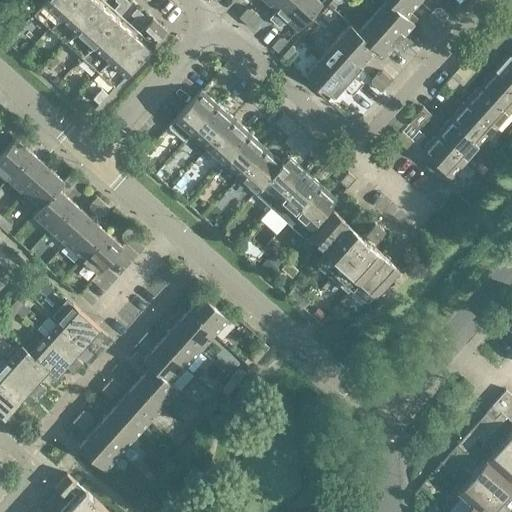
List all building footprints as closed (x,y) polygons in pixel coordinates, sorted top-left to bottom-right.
[(44,0),(33,13),(115,87),(166,30),(152,17),(144,26),(150,32),(143,41),(133,32),(146,18),(136,8),(131,14),(135,17),(126,26),(117,18),(130,3),(126,0),(114,0),(118,3),(111,12),(101,4),(104,0),(44,0)] [(265,0),(276,10),(269,18),(274,22),(293,0),(265,0)] [(318,0),(293,0),(274,22),(279,27),(286,19),(298,29),(321,3),(318,0)] [(413,23),(387,0),(386,0),(372,16),(407,46),(411,41),(403,34),(413,23)] [(419,0),(387,0),(413,23),(418,18),(409,11),(419,0)] [(442,21),(448,15),(437,5),(432,11),(442,21)] [(245,22),(255,11),(248,6),(239,16),(245,22)] [(511,23),(511,12),(509,10),(502,18),(511,25),(511,23)] [(251,27),(260,16),(255,11),(245,22),(251,27)] [(442,21),(432,11),(426,17),(437,26),(442,21)] [(407,46),(372,16),(358,31),(350,24),(384,55),(394,44),(402,51),(407,46)] [(511,25),(502,18),(496,25),(504,32),(511,25)] [(384,55),(350,24),(335,40),(362,64),(372,53),(380,60),(384,55)] [(277,52),(287,41),(281,35),(271,46),(277,52)] [(335,40),(321,56),(356,88),(360,83),(352,75),(362,64),(335,40)] [(489,50),(480,42),(474,49),(482,57),(489,50)] [(291,45),(282,55),(288,61),(298,50),(291,45)] [(482,57),(474,49),(467,57),(476,64),(482,57)] [(511,55),(509,52),(494,68),(511,84),(511,55)] [(356,88),(321,56),(306,73),(332,97),(343,85),(351,92),(356,88)] [(226,61),(217,71),(225,77),(233,68),(226,61)] [(511,84),(494,68),(480,84),(508,110),(510,108),(511,107),(511,84)] [(385,85),(390,79),(380,69),(374,75),(385,85)] [(460,82),(452,74),(445,82),(453,89),(460,82)] [(385,85),(374,75),(369,81),(380,91),(385,85)] [(453,89),(445,82),(438,89),(447,96),(453,89)] [(250,100),(259,91),(251,84),(243,94),(250,100)] [(508,110),(480,84),(465,101),(494,126),(501,117),(506,117),(507,116),(506,112),(508,110)] [(100,87),(91,97),(99,104),(107,94),(100,87)] [(186,140),(192,133),(217,105),(201,90),(169,125),(186,140)] [(257,107),(266,97),(259,91),(250,100),(257,107)] [(494,126),(465,101),(451,117),(479,142),(481,140),(486,140),(487,139),(486,134),(494,126)] [(217,105),(192,133),(208,148),(233,119),(217,105)] [(431,114),(423,106),(416,114),(424,121),(431,114)] [(282,129),(291,120),(283,113),(275,122),(282,129)] [(424,121),(416,114),(410,121),(418,128),(424,121)] [(479,142),(451,117),(437,133),(465,158),(473,150),(477,149),(478,148),(477,144),(479,142)] [(233,119),(208,148),(224,162),(249,134),(233,119)] [(289,135),(298,126),(291,120),(282,129),(289,135)] [(395,138),(402,145),(409,137),(402,130),(395,138)] [(465,158),(437,133),(422,148),(450,174),(452,172),(457,172),(458,171),(457,166),(465,158)] [(249,134),(224,162),(240,176),(265,148),(249,134)] [(0,152),(0,171),(7,178),(31,151),(14,136),(0,152)] [(417,144),(409,137),(402,145),(410,152),(417,144)] [(314,158),(323,149),(315,142),(307,151),(314,158)] [(425,151),(422,148),(417,144),(410,152),(418,159),(425,151)] [(265,148),(240,176),(256,191),(288,155),(287,155),(281,162),(265,148)] [(321,164),(330,155),(323,149),(314,158),(321,164)] [(31,151),(7,178),(23,192),(47,166),(31,151)] [(426,166),(433,158),(425,151),(418,159),(426,166)] [(271,207),(304,170),(288,155),(256,191),(255,192),(271,207)] [(433,173),(440,165),(433,158),(426,166),(433,173)] [(441,180),(448,172),(440,165),(433,173),(441,180)] [(47,166),(23,192),(39,206),(33,213),(33,214),(63,180),(47,166)] [(287,221),(320,184),(304,170),(271,207),(287,221)] [(339,180),(347,187),(355,178),(348,171),(339,180)] [(71,172),(63,180),(33,214),(49,228),(73,202),(57,188),(61,183),(67,188),(77,178),(71,172)] [(449,187),(456,179),(450,174),(448,172),(441,180),(449,187)] [(463,186),(456,179),(449,187),(455,192),(456,194),(463,186)] [(304,236),(337,199),(320,184),(287,221),(304,236)] [(0,194),(0,210),(3,212),(10,200),(0,194)] [(93,212),(103,201),(97,196),(87,206),(93,212)] [(99,217),(109,206),(103,201),(93,212),(99,217)] [(73,202),(49,228),(65,243),(89,216),(73,202)] [(309,236),(325,250),(326,251),(350,224),(333,209),(309,236)] [(0,218),(0,225),(7,232),(13,225),(2,216),(0,218)] [(89,216),(65,243),(81,257),(105,230),(89,216)] [(384,228),(373,219),(364,229),(374,239),(384,228)] [(382,253),(350,224),(326,251),(325,250),(318,258),(352,288),(359,280),(358,280),(382,253)] [(120,235),(126,241),(135,230),(129,225),(120,235)] [(105,230),(81,257),(98,272),(122,245),(105,230)] [(367,302),(398,268),(382,253),(358,280),(359,280),(352,288),(367,302)] [(45,279),(39,273),(29,284),(35,290),(45,279)] [(229,317),(202,294),(187,310),(214,334),(229,317)] [(25,301),(19,295),(9,306),(15,312),(25,301)] [(73,305),(58,321),(84,345),(95,334),(103,341),(107,336),(73,305)] [(15,312),(9,306),(0,315),(0,316),(6,322),(15,312)] [(214,334),(187,310),(173,326),(199,350),(214,334)] [(58,321),(44,337),(78,368),(83,363),(75,356),(84,345),(58,321)] [(199,350),(173,326),(158,342),(185,366),(199,350)] [(22,346),(21,346),(56,377),(66,366),(74,373),(78,368),(44,337),(30,353),(22,346)] [(185,366),(158,342),(144,358),(146,361),(151,365),(178,389),(178,388),(171,382),(185,366)] [(250,356),(256,361),(266,350),(259,345),(250,356)] [(21,346),(7,362),(42,393),(46,388),(38,381),(47,370),(56,378),(56,377),(21,346)] [(136,351),(135,351),(130,357),(141,366),(146,361),(144,358),(136,351)] [(7,362),(0,369),(0,384),(19,402),(29,391),(37,398),(42,393),(7,362)] [(178,389),(151,365),(137,381),(163,405),(178,389)] [(236,383),(246,373),(240,367),(230,378),(236,383)] [(117,392),(123,386),(112,376),(106,383),(117,392)] [(236,383),(230,378),(221,388),(227,394),(236,383)] [(163,405),(137,381),(122,397),(149,421),(163,405)] [(117,392),(106,383),(101,388),(112,398),(117,392)] [(0,384),(0,414),(12,426),(17,420),(9,413),(19,402),(0,384)] [(511,394),(506,389),(486,411),(495,418),(501,411),(509,418),(511,415),(511,394)] [(149,421),(122,397),(108,413),(135,437),(149,421)] [(201,410),(207,415),(217,405),(211,399),(201,410)] [(89,425),(94,418),(83,409),(78,415),(89,425)] [(135,437),(108,413),(94,429),(120,453),(135,437)] [(89,425),(78,415),(73,421),(84,431),(89,425)] [(120,453),(94,429),(79,446),(105,470),(120,453)] [(469,429),(457,444),(465,452),(478,437),(469,429)] [(511,430),(501,442),(511,452),(511,430)] [(511,452),(501,442),(487,459),(511,481),(511,452)] [(511,481),(487,459),(472,474),(509,508),(511,504),(511,481)] [(449,469),(441,461),(434,469),(442,477),(449,469)] [(110,511),(67,473),(55,486),(64,494),(69,488),(78,496),(70,505),(55,492),(45,503),(51,508),(55,504),(63,511),(44,511),(41,508),(37,511),(110,511)] [(505,511),(509,508),(472,474),(457,491),(472,504),(472,503),(481,511),(505,511)] [(481,511),(472,503),(472,504),(464,511),(481,511)]
